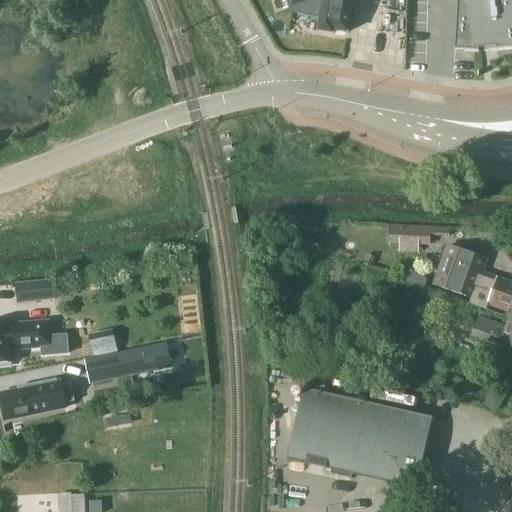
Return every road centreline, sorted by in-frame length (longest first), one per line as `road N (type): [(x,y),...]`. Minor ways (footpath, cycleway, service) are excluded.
road 1 (residential): [(278,94),(193,109),(0,181)]
road 2 (residential): [(348,100),(457,144),(511,148)]
road 3 (residential): [(511,114),(348,100)]
